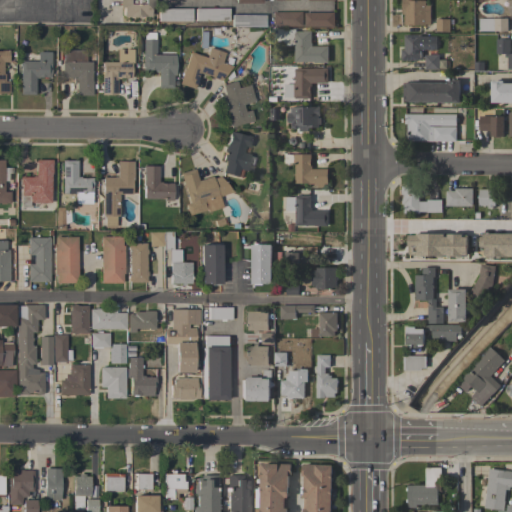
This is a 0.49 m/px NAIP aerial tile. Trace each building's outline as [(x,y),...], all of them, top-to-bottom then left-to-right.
[(152,0),(152,7),(149,7),(149,16),(122,17),(122,7),(118,7),(118,0),(152,0)] [(430,24),(425,24),(425,25),(404,25),(404,14),(402,14),(402,0),(411,0),(411,1),(425,0),(425,5),(430,5),(430,24)] [(157,21),(157,8),(191,8),(191,21),(157,21)] [(194,21),(194,9),(228,8),(228,20),(194,21)] [(272,26),(272,12),(302,12),(302,26),(272,26)] [(334,12),(334,27),(304,27),(304,12),(334,12)] [(265,15),(264,27),(231,26),(231,14),(265,15)] [(507,31),(494,31),(494,18),(507,18),(507,31)] [(435,31),(436,19),(449,19),(449,31),(435,31)] [(275,29),(295,29),(295,32),(303,32),(303,31),(311,30),(311,43),(312,43),(312,46),(328,46),(328,62),(314,63),(314,62),(294,62),(294,45),(290,46),(285,46),(281,44),(278,41),(275,35),(275,29)] [(142,39),(143,39),(144,32),(154,32),(154,39),(155,39),(155,54),(175,55),(174,75),(172,75),(172,88),(157,88),(157,71),(154,71),(154,70),(142,70),(142,39)] [(401,60),(401,50),(404,50),(404,35),(421,35),(421,36),(436,36),(437,50),(421,50),(421,51),(422,51),(422,56),(421,56),(421,60),(401,60)] [(511,69),(507,70),(507,57),(505,57),(505,54),(496,54),(496,39),(509,39),(509,53),(511,53),(511,69)] [(193,89),(178,84),(183,70),(184,70),(190,52),(205,57),(209,48),(224,53),(221,62),(232,66),(220,81),(211,78),(211,77),(202,73),(201,74),(198,73),(193,89)] [(9,93),(0,93),(0,52),(1,52),(1,50),(8,51),(8,62),(2,62),(2,74),(4,74),(4,81),(9,81),(9,93)] [(75,95),(76,78),(72,78),(60,78),(60,70),(61,70),(61,62),(62,62),(62,50),(85,50),(85,62),(91,62),(90,81),(91,81),(91,95),(75,95)] [(20,61),(37,61),(37,52),(50,52),(50,77),(38,77),(38,78),(34,78),(34,94),(19,94),(20,61)] [(424,69),(424,55),(439,55),(439,69),(424,69)] [(130,62),(130,77),(119,77),(119,79),(116,79),(116,95),(101,95),(101,75),(102,75),(102,62),(130,62)] [(472,62),(483,63),(483,71),(472,71),(472,62)] [(327,68),(328,83),(311,83),(311,86),(310,86),(310,98),(294,99),(294,98),(293,98),(293,97),(285,97),(284,84),(294,84),(294,68),(327,68)] [(409,102),(409,101),(402,101),(402,83),(447,83),(447,80),(460,80),(459,103),(409,102)] [(230,127),(226,112),(224,113),(220,96),(224,95),(221,84),(235,81),(237,88),(249,84),(254,101),(242,105),(244,112),(250,110),(253,121),(230,127)] [(511,102),(491,102),(491,81),(503,81),(503,83),(511,83),(511,102)] [(319,106),(319,116),(318,116),(318,118),(320,118),(320,124),(318,124),(318,127),(308,127),(308,131),(299,131),(299,128),(291,128),(291,123),(286,123),(286,114),(290,114),(290,107),(319,106)] [(269,122),(269,109),(278,109),(278,122),(269,122)] [(409,141),(409,131),(407,131),(407,124),(404,124),(404,114),(445,114),(445,125),(429,125),(429,126),(456,127),(456,141),(409,141)] [(504,116),(504,136),(502,136),(502,137),(494,137),(494,136),(491,136),(491,131),(479,131),(479,116),(504,116)] [(222,172),(225,161),(222,160),(224,152),(223,151),(224,146),(225,147),(230,131),(245,136),(246,135),(252,137),(248,153),(251,154),(247,171),(243,170),(241,177),(236,176),(222,172)] [(295,162),(284,163),(284,154),(293,155),(293,154),(310,154),(311,159),(310,159),(310,165),(312,165),(312,169),(327,169),(328,183),(324,183),(325,186),(317,187),(317,183),(308,184),(308,183),(295,183),(295,162)] [(50,203),(30,202),(29,201),(29,207),(20,207),(21,184),(19,184),(19,177),(32,177),(32,176),(35,176),(35,159),(51,160),(51,174),(50,174),(50,203)] [(9,203),(0,203),(0,160),(3,160),(3,168),(11,168),(11,173),(7,173),(7,181),(3,181),(3,191),(9,191),(9,203)] [(62,160),(76,160),(76,176),(79,177),(79,178),(92,178),(92,192),(91,192),(91,204),(75,204),(75,194),(61,194),(62,160)] [(102,177),(113,177),(113,176),(117,176),(117,161),(133,161),(133,180),(131,180),(131,194),(118,194),(118,216),(115,216),(115,226),(104,226),(104,216),(102,216),(102,177)] [(143,185),(143,166),(158,166),(158,181),(161,181),(161,183),(172,183),(172,200),(164,200),(164,198),(143,198),(143,185)] [(218,196),(222,206),(207,212),(206,209),(188,215),(184,204),(189,203),(179,173),(194,168),(198,180),(212,176),(212,178),(219,176),(232,191),(218,196)] [(403,213),(403,204),(401,204),(401,186),(418,186),(418,202),(426,202),(426,200),(441,200),(441,212),(426,212),(426,211),(419,211),(419,213),(403,213)] [(445,206),(445,191),(455,191),(455,188),(472,188),(472,206),(445,206)] [(479,189),(494,189),(495,206),(492,206),(492,208),(487,208),(487,205),(479,205),(479,189)] [(311,195),(311,207),(312,207),(312,211),(328,211),(328,225),(295,225),(295,210),(285,210),(286,197),(294,197),(294,195),(311,195)] [(55,230),(55,207),(63,207),(63,209),(68,209),(69,223),(64,224),(64,230),(55,230)] [(416,225),(433,225),(433,248),(429,248),(429,258),(419,258),(419,249),(417,249),(416,225)] [(162,231),(162,246),(149,246),(149,231),(162,231)] [(162,231),(172,231),(172,249),(180,249),(180,262),(190,262),(190,283),(185,283),(185,285),(180,285),(180,284),(170,284),(170,263),(169,263),(169,249),(162,249),(162,246),(162,231)] [(511,234),(478,233),(478,247),(483,248),(483,257),(511,257),(511,234)] [(453,249),(453,235),(468,235),(468,249),(453,249)] [(100,236),(121,236),(121,245),(123,245),(123,274),(121,274),(121,283),(100,283),(100,236)] [(48,282),(27,281),(27,264),(33,264),(33,255),(27,255),(27,237),(44,237),(49,237),(48,282)] [(76,283),(55,283),(55,274),(53,274),(53,246),(55,246),(55,237),(76,237),(76,283)] [(8,281),(0,281),(0,240),(5,240),(5,249),(8,249),(8,281)] [(145,243),(145,249),(147,249),(147,254),(145,254),(145,271),(147,271),(147,276),(146,276),(146,282),(129,282),(129,281),(127,281),(127,276),(128,276),(128,249),(127,249),(127,244),(128,244),(128,243),(145,243)] [(221,283),(200,284),(200,244),(220,244),(221,283)] [(251,244),(272,244),(272,283),(252,283),(251,244)] [(299,252),(299,264),(274,263),(275,252),(299,252)] [(480,264),(495,266),(492,284),(489,290),(493,293),(490,299),(486,296),(482,303),(467,295),(478,276),(480,264)] [(336,267),(336,276),(338,276),(338,280),(336,280),(336,288),(316,288),(316,287),(314,287),(314,285),(301,285),(301,281),(299,281),(299,277),(301,277),(301,273),(311,273),(311,269),(316,269),(316,267),(336,267)] [(414,275),(421,275),(421,267),(434,267),(434,277),(432,277),(432,285),(433,285),(433,288),(432,288),(432,299),(435,299),(435,307),(443,307),(443,323),(427,323),(427,306),(428,306),(428,303),(427,303),(427,300),(420,300),(414,300),(414,275)] [(285,294),(286,283),(298,284),(298,295),(285,294)] [(448,289),(466,289),(466,303),(468,303),(468,313),(466,313),(466,321),(448,321),(448,289)] [(0,304),(14,304),(14,326),(0,326),(0,304)] [(27,393),(27,394),(16,394),(16,370),(15,370),(15,324),(16,324),(15,306),(22,306),(22,304),(42,304),(42,319),(35,319),(35,332),(30,332),(30,338),(31,338),(31,341),(30,341),(30,346),(33,346),(33,360),(34,360),(34,363),(33,363),(33,364),(30,364),(30,368),(37,370),(37,372),(42,372),(42,391),(41,393),(40,394),(37,395),(35,394),(34,393),(27,393)] [(87,333),(68,333),(68,305),(71,305),(71,304),(75,304),(75,305),(87,305),(87,333)] [(314,305),(314,312),(295,312),(295,318),(279,319),(279,305),(314,305)] [(208,319),(208,307),(231,307),(231,319),(208,319)] [(89,329),(89,309),(94,309),(94,308),(110,308),(110,309),(115,309),(115,313),(125,313),(125,329),(89,329)] [(198,309),(198,324),(187,324),(187,328),(194,328),(194,343),(192,343),(192,352),(194,352),(194,365),(192,365),(192,372),(175,372),(175,344),(163,344),(163,328),(170,328),(170,309),(198,309)] [(127,314),(133,314),(133,311),(143,311),(143,310),(153,310),(153,311),(154,311),(154,328),(153,328),(153,329),(147,329),(147,328),(134,328),(134,332),(127,332),(127,314)] [(247,311),(267,311),(268,321),(269,321),(269,325),(267,325),(267,330),(257,330),(257,332),(253,332),(253,330),(247,330),(247,311)] [(337,331),(334,331),(334,335),(332,335),(332,336),(319,336),(319,312),(336,312),(337,331)] [(431,341),(431,331),(426,331),(426,325),(461,325),(461,335),(456,335),(456,341),(431,341)] [(426,368),(421,368),(421,370),(403,370),(403,356),(409,356),(409,349),(408,349),(408,344),(406,344),(406,327),(415,326),(415,329),(423,329),(424,344),(421,344),(421,348),(420,348),(420,356),(426,356),(426,368)] [(89,347),(89,333),(108,333),(108,347),(89,347)] [(261,344),(261,333),(273,333),(273,343),(261,344)] [(52,334),(65,334),(65,350),(70,350),(70,360),(65,360),(65,361),(52,361),(52,334)] [(51,365),(38,365),(38,336),(51,336),(51,365)] [(204,400),(204,348),(204,336),(227,336),(227,400),(204,400)] [(0,343),(11,343),(11,357),(9,357),(9,367),(0,366),(0,343)] [(124,363),(108,363),(108,348),(110,348),(110,344),(124,344),(124,363)] [(247,365),(247,346),(253,346),(253,344),(257,344),(257,346),(268,346),(268,351),(269,351),(269,355),(267,355),(267,365),(247,365)] [(500,385),(493,393),(480,406),(470,397),(476,390),(471,386),(465,392),(456,383),(462,377),(461,377),(469,368),(489,346),(504,360),(490,376),(500,385)] [(286,366),(274,366),(274,352),(286,352),(286,366)] [(330,355),(329,367),(325,367),(324,373),(328,373),(328,375),(331,375),(331,378),(337,378),(337,383),(336,383),(336,392),(334,392),(334,397),(324,397),(324,398),(315,397),(316,354),(330,355)] [(140,375),(143,375),(143,377),(154,377),(154,384),(152,384),(152,396),(136,396),(132,396),(131,395),(129,395),(130,377),(125,377),(125,368),(127,368),(127,357),(140,357),(140,375)] [(58,380),(64,380),(64,374),(68,374),(68,364),(87,364),(87,395),(58,394),(58,380)] [(124,398),(104,398),(104,387),(99,387),(99,367),(124,367),(124,398)] [(14,397),(0,397),(0,370),(14,370),(14,397)] [(240,401),(240,378),(247,378),(247,377),(262,377),(262,370),(271,370),(271,381),(269,381),(269,401),(240,401)] [(181,378),(181,377),(186,377),(186,378),(196,378),(196,384),(198,384),(198,398),(191,398),(191,399),(177,399),(177,398),(170,398),(170,385),(173,385),(173,378),(181,378)] [(304,380),(304,398),(292,398),(292,399),(288,398),(285,398),(285,395),(281,395),(281,394),(280,394),(280,380),(304,380)] [(291,464),(290,476),(288,476),(287,511),(259,511),(260,463),(291,464)] [(332,465),(330,511),(302,511),(304,476),(301,476),(301,464),(332,465)] [(424,467),(440,467),(441,481),(437,481),(437,504),(416,505),(416,507),(405,507),(405,499),(407,499),(406,485),(425,485),(424,467)] [(60,468),(60,500),(43,500),(43,468),(60,468)] [(488,468),(511,471),(511,486),(509,486),(508,487),(508,488),(506,489),(505,489),(504,501),(503,510),(483,508),(488,468)] [(26,491),(26,496),(24,496),(24,497),(20,497),(20,499),(20,504),(7,504),(7,470),(30,470),(30,471),(32,471),(32,491),(26,491)] [(163,474),(170,474),(170,470),(174,470),(174,474),(181,474),(182,481),(184,481),(184,493),(176,494),(176,499),(169,500),(169,497),(163,497),(163,474)] [(135,489),(135,473),(147,473),(147,472),(150,472),(150,490),(135,489)] [(103,491),(103,473),(122,473),(122,492),(103,491)] [(82,496),(82,509),(73,509),(73,495),(72,495),(72,476),(78,476),(78,474),(84,474),(84,476),(89,476),(89,496),(82,496)] [(193,511),(193,507),(196,507),(196,497),(195,497),(195,494),(193,494),(193,485),(195,483),(196,483),(196,477),(200,477),(200,475),(216,475),(216,511),(193,511)] [(242,475),(242,478),(246,478),(246,490),(245,490),(245,495),(247,495),(247,511),(226,511),(226,475),(242,475)] [(156,511),(133,511),(133,495),(156,495),(156,511)] [(181,510),(181,497),(190,497),(190,510),(181,510)] [(36,511),(22,511),(22,499),(36,499),(36,511)] [(97,511),(85,511),(85,499),(97,499),(97,511)]
